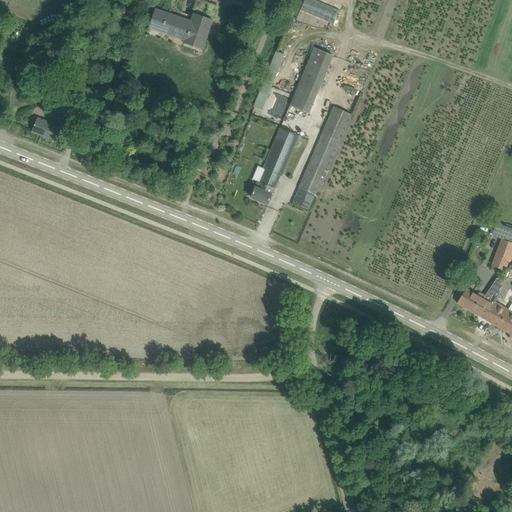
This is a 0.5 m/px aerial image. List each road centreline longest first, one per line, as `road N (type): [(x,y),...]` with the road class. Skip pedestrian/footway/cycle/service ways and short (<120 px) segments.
road 1 (secondary): [(330,281),(0,149)]
road 2 (track): [(315,368),(261,377),(0,375)]
road 3 (unclassified): [(353,511),(315,368),(315,310),(330,281)]
road 4 (secondary): [(511,373),(330,281)]
